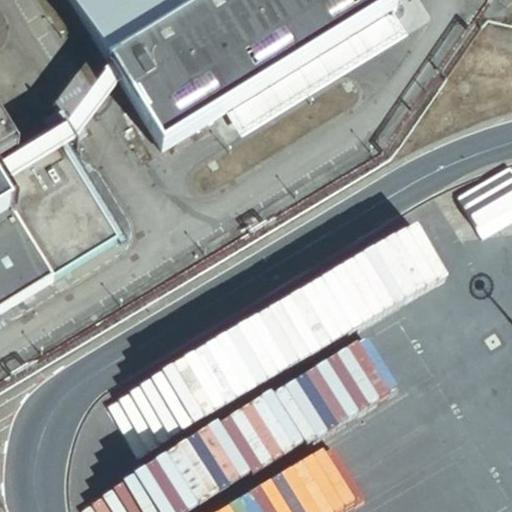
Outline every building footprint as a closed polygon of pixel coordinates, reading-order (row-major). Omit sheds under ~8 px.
[(65,0),(110,73),(120,88),(161,156),(396,12),(388,0),(65,0)] [(75,147),(120,88),(110,73),(90,100),(66,133),(0,172),(0,191),(62,155),(75,147)] [(0,130),(0,159),(13,152),(0,130)] [(0,191),(0,197),(53,283),(117,244),(62,155),(0,191)] [(0,315),(53,283),(0,197),(0,315)]
